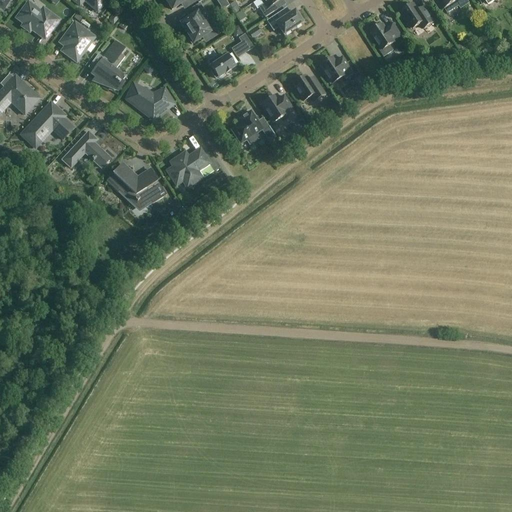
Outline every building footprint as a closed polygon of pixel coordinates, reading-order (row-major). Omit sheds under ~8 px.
[(0,0),(0,7),(4,10),(11,0),(0,0)] [(71,0),(80,7),(84,2),(97,13),(106,2),(104,0),(71,0)] [(166,0),(165,1),(172,11),(184,3),(187,8),(197,2),(196,0),(166,0)] [(261,0),(264,5),(259,8),(265,18),(277,11),(274,6),(282,0),(261,0)] [(470,4),(466,0),(432,0),(441,13),(445,10),(447,14),(459,7),(461,10),(470,4)] [(229,7),(226,2),(219,6),(222,11),(229,7)] [(39,15),(27,5),(16,19),(37,34),(38,33),(46,39),(59,21),(43,9),(39,15)] [(187,34),(206,22),(200,12),(203,10),(199,5),(189,11),(192,16),(180,24),(187,34)] [(413,6),(412,5),(406,8),(407,9),(402,13),(409,24),(408,25),(411,30),(412,29),(413,30),(421,25),(424,30),(434,23),(424,8),(418,12),(414,5),(413,6)] [(295,12),(283,20),(279,14),(267,22),(273,32),(279,28),(284,36),(302,24),(302,22),(303,21),(300,16),(298,17),(295,12)] [(115,14),(112,18),(117,22),(120,18),(115,14)] [(206,22),(187,34),(190,39),(188,40),(192,45),(205,37),(209,42),(219,35),(215,30),(212,32),(206,22)] [(76,64),(95,39),(75,23),(59,44),(65,48),(61,52),(76,64)] [(401,37),(393,25),(387,29),(388,30),(386,31),(383,26),(382,26),(381,25),(376,28),(377,30),(371,33),(382,50),(381,52),(384,57),(392,51),(389,47),(394,44),(393,42),(401,37)] [(253,40),(262,34),(257,27),(248,33),(253,40)] [(239,40),(248,52),(253,48),(245,36),(239,40)] [(115,71),(125,58),(120,55),(125,49),(116,42),(104,59),(98,55),(95,60),(100,64),(92,75),(103,83),(102,85),(118,92),(123,85),(116,80),(120,74),(115,71)] [(339,60),(343,57),(339,48),(334,50),(339,60)] [(209,63),(211,67),(211,68),(213,71),(211,72),(216,79),(218,78),(218,79),(225,74),(226,75),(231,71),(235,68),(227,57),(222,60),(219,56),(209,63)] [(353,75),(342,58),(336,62),(337,63),(335,64),(332,59),(331,60),(330,58),(325,62),(326,63),(320,67),(328,79),(327,80),(330,85),(331,84),(332,85),(343,77),(345,80),(353,75)] [(152,65),(143,70),(147,76),(155,70),(152,65)] [(308,82),(304,77),(293,85),(304,102),(311,97),(315,102),(325,96),(313,79),(308,82)] [(25,91),(21,87),(23,86),(15,79),(6,89),(5,89),(0,93),(0,114),(12,102),(18,108),(17,109),(25,116),(34,105),(33,104),(38,100),(26,89),(25,91)] [(364,83),(356,88),(360,94),(369,89),(364,83)] [(154,96),(136,86),(131,93),(132,94),(127,101),(140,110),(139,111),(144,115),(145,114),(151,119),(153,119),(160,114),(164,110),(173,105),(164,90),(154,96)] [(291,109),(284,97),(278,101),(279,102),(277,103),(273,98),(262,105),(274,123),(285,116),(284,114),(291,109)] [(66,124),(62,120),(64,117),(51,105),(22,136),(35,148),(52,130),(64,140),(73,130),(71,128),(72,127),(67,123),(66,124)] [(258,123),(251,113),(241,119),(244,123),(232,131),(241,144),(247,140),(250,145),(259,139),(256,134),(262,130),(258,123)] [(269,129),(264,132),(269,140),(275,136),(269,129)] [(110,159),(94,144),(97,141),(88,133),(62,161),(71,169),(87,151),(95,158),(92,161),(101,169),(110,159)] [(210,164),(215,172),(221,168),(211,153),(205,157),(201,152),(196,155),(195,153),(188,158),(186,155),(171,165),(173,168),(167,172),(176,187),(183,182),(185,186),(186,186),(188,189),(202,180),(200,177),(200,176),(198,172),(210,164)] [(137,179),(122,165),(106,182),(118,194),(119,192),(120,192),(133,205),(135,202),(137,203),(138,202),(144,207),(151,203),(152,205),(166,196),(150,171),(141,177),(140,177),(137,179)]
